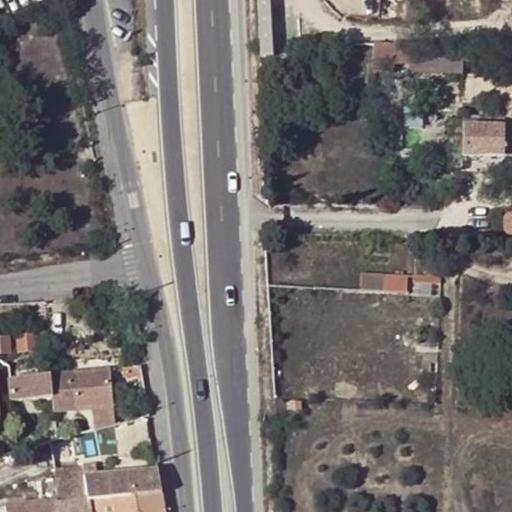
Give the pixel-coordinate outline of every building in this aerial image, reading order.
[(462,60),(475,60),(475,46),(374,45),(374,60),(393,60),(411,60),(462,60)] [(393,72),(393,60),(374,60),(373,72),(393,72)] [(462,73),(462,60),(411,60),(411,73),(462,73)] [(511,156),(511,126),(474,127),(474,122),(461,122),(460,156),(511,156)] [(408,277),(360,275),(360,292),(383,293),(407,294),(408,277)] [(440,278),(412,277),(412,294),(439,296),(440,278)] [(36,352),(34,336),(14,338),(16,354),(36,352)] [(0,355),(10,354),(8,339),(0,339),(0,355)] [(438,363),(438,354),(423,354),(423,363),(438,363)] [(112,409),(108,370),(7,381),(9,401),(51,396),(53,416),(91,412),(112,409)] [(299,413),(299,403),(286,403),(286,413),(299,413)] [(94,431),(114,425),(112,409),(91,412),(94,431)] [(81,467),(51,470),(53,480),(55,503),(88,501),(161,495),(156,471),(83,478),(81,467)] [(55,503),(53,480),(38,482),(41,503),(55,503)] [(163,511),(161,495),(88,501),(89,511),(163,511)] [(89,511),(88,501),(55,503),(41,503),(42,511),(89,511)] [(42,511),(41,503),(4,509),(4,511),(42,511)]
